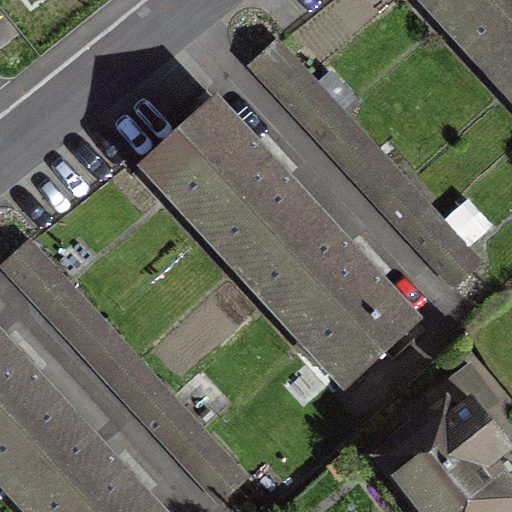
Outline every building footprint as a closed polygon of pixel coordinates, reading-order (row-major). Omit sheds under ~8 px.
[(511,0),(435,0),(492,62),(511,43),(511,0)] [(480,262),(279,44),(277,41),(251,65),(454,286),(480,262)] [(511,43),(492,62),(511,83),(511,43)] [(149,158),(244,262),(309,202),(214,98),(149,158)] [(244,262),(352,380),(418,320),(309,202),(244,262)] [(245,478),(30,243),(29,242),(3,265),(219,501),(245,478)] [(75,417),(0,334),(0,465),(10,476),(75,417)] [(508,446),(472,399),(483,391),(468,372),(431,401),(439,411),(381,456),(424,511),(497,511),(511,501),(511,490),(489,461),(508,446)] [(162,511),(75,417),(10,476),(42,511),(162,511)]
